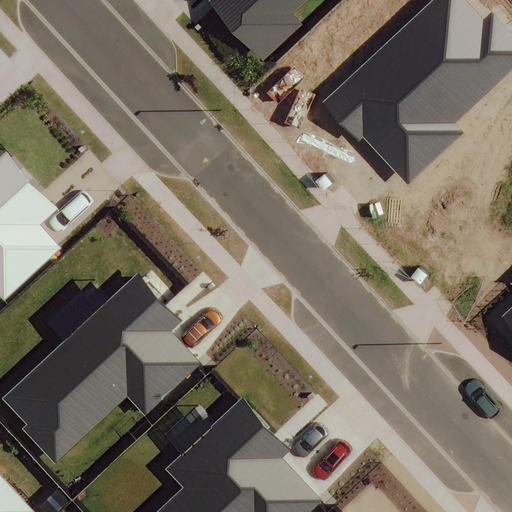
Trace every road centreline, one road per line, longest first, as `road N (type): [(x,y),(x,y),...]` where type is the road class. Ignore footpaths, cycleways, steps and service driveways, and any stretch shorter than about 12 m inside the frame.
road 1 (unknown): [(511,472),(225,170)]
road 2 (residential): [(70,0),(225,170)]
